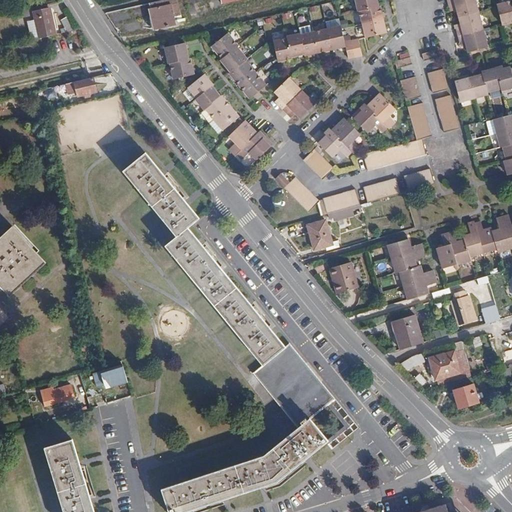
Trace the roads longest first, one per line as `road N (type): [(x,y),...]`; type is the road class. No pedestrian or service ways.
road 1 (tertiary): [(235,206),(453,447)]
road 2 (tertiary): [(76,0),(235,206)]
road 3 (residential): [(295,148),(412,34)]
road 4 (residential): [(284,158),(321,190),(427,161)]
road 5 (unclassified): [(450,466),(325,511)]
